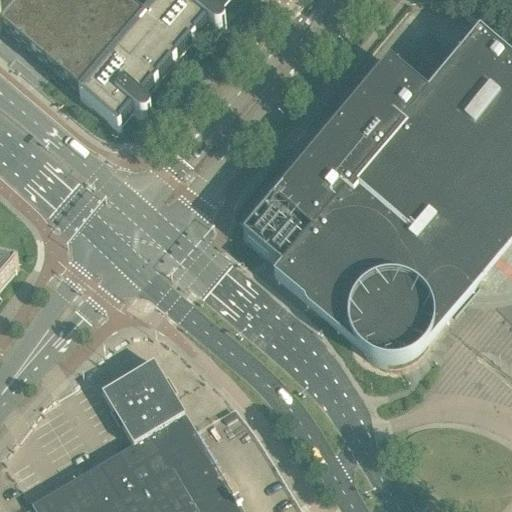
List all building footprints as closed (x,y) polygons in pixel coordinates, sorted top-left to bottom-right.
[(0,32),(52,77),(80,100),(80,101),(80,102),(118,134),(119,134),(120,134),(134,118),(140,123),(141,124),(142,124),(144,125),(145,125),(147,124),(148,123),(149,122),(150,121),(151,120),(151,119),(151,117),(151,116),(150,114),(150,113),(149,112),(143,107),(208,30),(214,35),(216,36),(217,36),(218,37),(220,37),(221,36),(223,36),(224,35),(225,34),(225,32),(226,31),(226,29),(226,28),(225,26),(224,25),(223,24),(217,19),(231,3),(231,2),(231,1),(231,0),(164,0),(144,24),(123,6),(115,0),(28,0),(11,22),(3,31),(2,30),(0,32)] [(0,0),(0,32),(2,30),(3,31),(11,22),(28,0),(0,0)] [(481,39),(454,72),(484,97),(510,66),(511,64),(481,39)] [(0,304),(2,302),(0,299),(0,294),(17,275),(16,275),(19,271),(16,270),(14,273),(0,261),(0,304)] [(240,511),(241,511),(238,506),(237,507),(154,368),(103,399),(133,451),(33,511),(240,511)]
